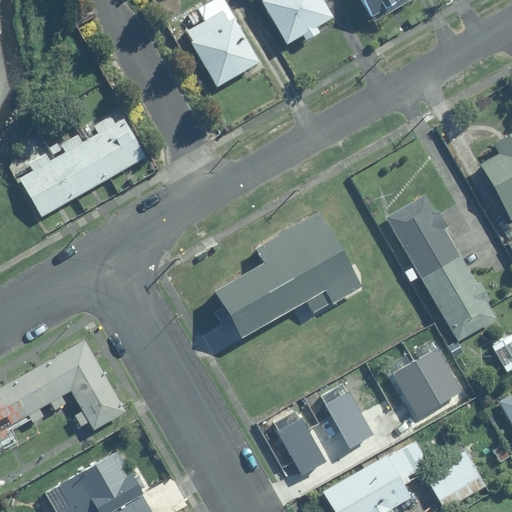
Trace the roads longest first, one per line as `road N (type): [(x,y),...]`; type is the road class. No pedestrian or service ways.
road 1 (residential): [(100,261),(511,20)]
road 2 (residential): [(100,261),(245,511)]
